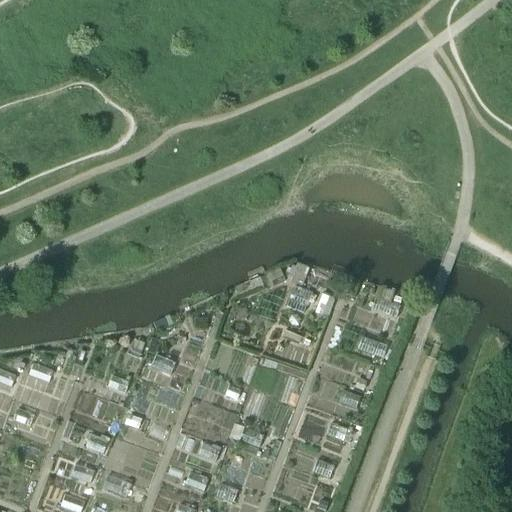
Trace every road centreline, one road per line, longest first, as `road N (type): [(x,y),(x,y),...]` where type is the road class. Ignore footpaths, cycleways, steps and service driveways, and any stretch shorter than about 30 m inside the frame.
road 1 (unknown): [(0,210),(156,147),(173,131),(316,81),(437,0)]
road 2 (unknown): [(372,511),(429,358),(428,319)]
road 3 (unknown): [(511,146),(477,121),(414,20)]
